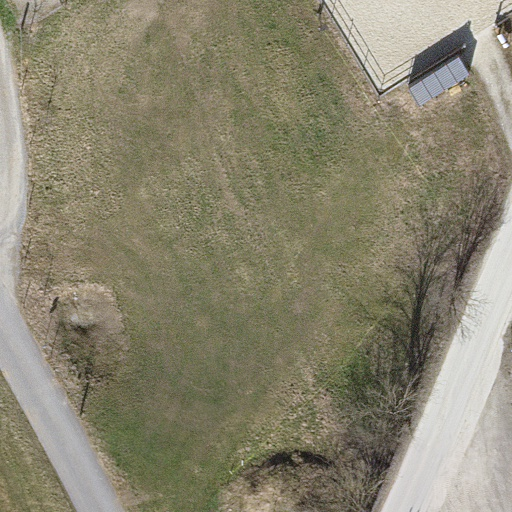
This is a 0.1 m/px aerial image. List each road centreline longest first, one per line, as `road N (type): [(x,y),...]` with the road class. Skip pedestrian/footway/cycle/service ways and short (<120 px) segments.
road 1 (track): [(403,511),(511,247)]
road 2 (unclassified): [(0,322),(102,511)]
